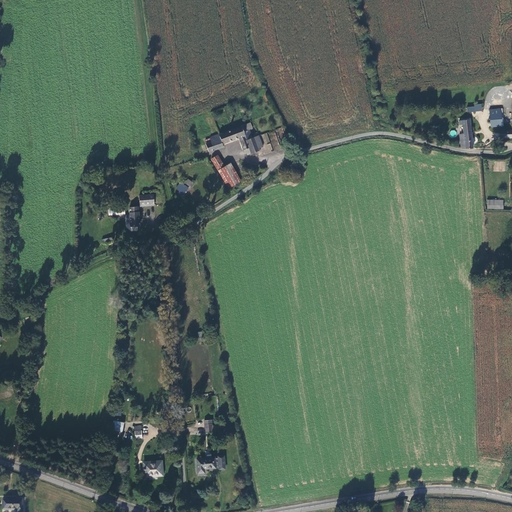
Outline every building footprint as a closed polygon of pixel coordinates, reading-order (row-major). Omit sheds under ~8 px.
[(478,106),(469,107),(469,115),(479,114),(478,106)] [(502,113),(491,114),(491,127),(502,127),(502,113)] [(472,138),(469,120),(458,121),(457,125),(463,125),(464,136),(460,137),(460,141),(472,141),(472,138)] [(249,139),(246,130),(243,131),(241,125),(207,137),(209,142),(202,144),(205,152),(219,147),(218,145),(235,139),(242,155),(247,153),(248,155),(257,152),(260,149),(255,137),(249,139)] [(214,157),(208,160),(215,173),(227,188),(234,183),(224,167),(220,169),(214,157)] [(192,184),(185,179),(175,192),(179,195),(186,186),(189,188),(192,184)] [(137,198),(138,207),(153,206),(152,196),(142,197),(142,198),(137,198)] [(503,200),(487,200),(487,209),(503,209),(503,200)] [(133,207),(128,207),(129,227),(137,226),(136,207),(133,207)] [(119,420),(111,417),(108,426),(116,429),(119,420)] [(193,458),(194,472),(200,471),(200,467),(211,466),(211,465),(215,465),(215,467),(221,467),(220,454),(214,455),(214,456),(210,457),(210,456),(193,458)] [(159,460),(141,461),(142,474),(160,473),(159,460)] [(18,500),(0,495),(0,505),(10,509),(10,510),(15,511),(18,500)]
